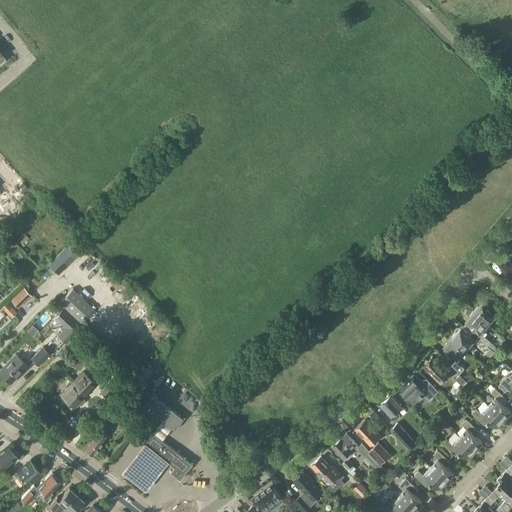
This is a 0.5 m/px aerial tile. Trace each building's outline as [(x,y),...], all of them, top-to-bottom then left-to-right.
[(48,264),(58,274),(74,258),(64,248),(48,264)] [(11,299),(19,307),(32,295),(24,287),(11,299)] [(473,311),(487,323),(495,314),(483,303),(478,308),(477,307),(473,311)] [(94,309),(89,304),(76,317),(81,322),(94,309)] [(59,335),(61,336),(67,343),(69,341),(71,338),(79,331),(82,328),(83,327),(76,320),(63,308),(54,316),(66,328),(65,330),(59,335)] [(482,333),(485,336),(488,334),(485,332),(491,326),(487,323),(473,311),(470,316),(471,317),(467,321),(478,331),(477,333),(479,334),(480,333),(481,334),(482,333)] [(502,320),(505,316),(500,312),(496,316),(502,320)] [(451,337),(465,349),(473,340),(461,329),(457,333),(456,332),(451,337)] [(83,334),(79,331),(71,338),(75,342),(83,334)] [(488,346),(491,342),(492,342),(485,336),(482,333),(481,334),(478,338),(488,346)] [(465,349),(451,337),(447,342),(449,343),(445,347),(457,358),(465,349)] [(488,346),(478,338),(474,342),(477,345),(486,353),(490,348),(488,346)] [(39,366),(51,353),(43,346),(31,358),(39,366)] [(29,366),(15,354),(0,369),(0,371),(11,382),(19,373),(21,374),(29,366)] [(79,361),(74,358),(69,355),(66,361),(80,370),(85,362),(80,359),(79,361)] [(424,364),(423,365),(440,381),(441,381),(447,375),(447,376),(452,371),(441,361),(440,362),(432,355),(428,359),(426,359),(424,362),(424,364)] [(456,360),(451,365),(460,373),(464,369),(456,360)] [(83,371),(73,381),(86,394),(96,383),(95,382),(99,378),(90,371),(87,375),(83,371)] [(122,389),(132,398),(145,382),(134,373),(122,389)] [(405,382),(399,388),(414,403),(422,395),(426,399),(432,394),(429,390),(434,386),(431,384),(427,388),(419,379),(415,375),(413,375),(410,377),(408,379),(406,379),(405,382)] [(455,379),(461,386),(462,385),(467,389),(470,386),(466,381),(460,375),(455,379)] [(467,381),(472,385),(477,379),(473,375),(467,381)] [(511,377),(510,375),(506,376),(501,382),(511,392),(511,377)] [(86,394),(73,381),(61,395),(74,407),(86,394)] [(117,387),(109,382),(101,393),(109,399),(117,387)] [(488,404),(503,418),(507,414),(509,416),(511,413),(511,410),(503,402),(507,398),(495,387),(491,392),(496,396),(488,404)] [(182,418),(158,400),(158,399),(151,394),(142,406),(149,411),(173,430),(182,418)] [(401,405),(391,394),(390,395),(389,395),(386,397),(386,399),(381,403),(387,410),(386,411),(394,420),(400,414),(396,410),(401,405)] [(91,427),(96,430),(83,447),(87,450),(87,451),(91,454),(92,453),(102,440),(101,438),(104,434),(102,433),(106,428),(105,426),(102,423),(103,421),(109,425),(125,403),(114,395),(101,411),(101,412),(97,418),(98,418),(91,427)] [(202,402),(198,407),(203,411),(208,414),(212,410),(207,406),(202,402)] [(503,418),(488,404),(481,412),(476,408),(472,412),(483,423),(487,419),(495,426),(498,427),(501,424),(499,422),(503,418)] [(365,418),(355,428),(371,445),(381,435),(365,418)] [(467,427),(460,435),(474,449),(478,445),(480,447),(483,444),(482,441),(474,433),(478,429),(466,418),(462,423),(467,427)] [(416,443),(397,423),(390,429),(409,449),(416,443)] [(179,479),(179,480),(180,480),(181,479),(180,478),(190,465),(191,465),(192,464),(152,432),(151,433),(152,434),(145,443),(144,443),(143,444),(144,445),(145,444),(167,461),(174,466),(173,467),(174,468),(171,472),(170,472),(170,473),(171,474),(171,473),(179,479)] [(337,442),(332,446),(343,457),(345,460),(342,463),(347,469),(353,476),(356,473),(354,470),(356,468),(354,466),(352,464),(353,464),(347,459),(358,448),(359,448),(358,446),(347,434),(343,437),(342,437),(341,438),(340,437),(336,441),(337,442)] [(474,449),(460,435),(452,443),(447,439),(443,443),(454,454),(458,450),(467,457),(469,458),(472,455),(471,453),(474,449)] [(143,444),(144,443),(143,442),(129,461),(121,471),(145,489),(153,480),(167,461),(145,444),(144,445),(143,444)] [(379,442),(369,450),(382,463),(391,455),(379,442)] [(17,456),(8,445),(0,452),(0,468),(0,469),(4,466),(17,456)] [(431,466),(445,480),(449,476),(451,478),(454,475),(453,472),(445,464),(449,460),(437,449),(433,454),(438,458),(431,466)] [(370,452),(365,456),(376,468),(381,473),(385,477),(390,473),(385,468),(370,452)] [(320,456),(311,464),(315,469),(314,472),(320,478),(323,477),(326,481),(326,483),(331,488),(334,488),(341,481),(342,478),(340,476),(342,474),(332,463),(330,466),(320,456)] [(39,471),(30,460),(14,474),(22,484),(39,471)] [(511,491),(511,478),(510,477),(511,474),(511,466),(510,465),(498,479),(501,482),(511,491)] [(445,480),(431,466),(423,474),(418,470),(414,474),(426,485),(430,481),(438,488),(441,489),(444,486),(442,484),(445,480)] [(303,470),(293,479),(304,491),(294,500),(304,511),(312,511),(314,510),(310,505),(317,499),(314,496),(321,490),(303,470)] [(0,486),(10,478),(6,473),(0,477),(0,486)] [(42,482),(37,487),(34,484),(30,489),(29,489),(21,498),(26,503),(34,494),(37,497),(39,494),(47,501),(51,497),(49,495),(60,483),(50,474),(42,482)] [(403,490),(399,494),(414,508),(417,504),(419,506),(422,503),(421,500),(413,492),(417,488),(406,477),(400,483),(401,487),(403,490)] [(354,488),(357,491),(365,498),(370,493),(362,486),(359,482),(354,488)] [(494,500),(500,494),(506,499),(500,505),(507,511),(511,505),(511,491),(501,482),(489,495),(494,500)] [(281,495),(273,483),(253,497),(257,502),(253,506),(253,505),(247,510),(248,511),(258,511),(261,508),(262,510),(264,508),(266,511),(267,511),(283,501),(280,496),(281,495)] [(75,492),(76,492),(70,486),(59,498),(58,499),(56,498),(49,505),(57,511),(75,492)] [(72,511),(84,499),(76,492),(75,492),(57,511),(72,511)] [(409,511),(414,508),(399,494),(394,499),(391,497),(387,497),(382,502),(392,511),(394,511),(398,509),(401,511),(409,511)] [(505,511),(507,511),(500,505),(495,511),(489,506),(494,500),(489,495),(477,508),(480,511),(505,511)] [(284,504),(290,511),(297,507),(291,499),(284,504)]
